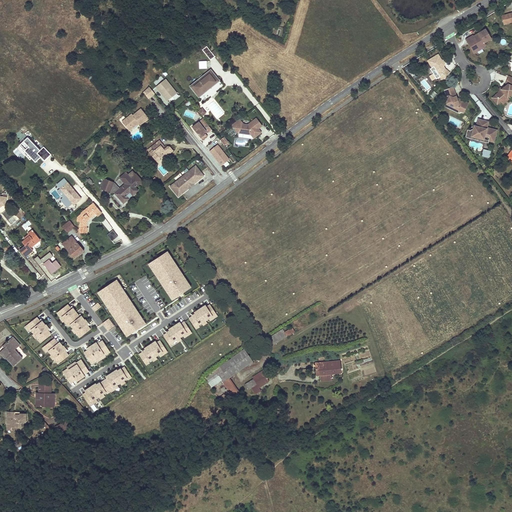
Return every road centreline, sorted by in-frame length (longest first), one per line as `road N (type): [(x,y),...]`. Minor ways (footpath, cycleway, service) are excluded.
road 1 (tertiary): [(445,27),(159,231),(69,280)]
road 2 (track): [(511,309),(303,441),(229,511)]
road 3 (track): [(392,61),(511,214)]
